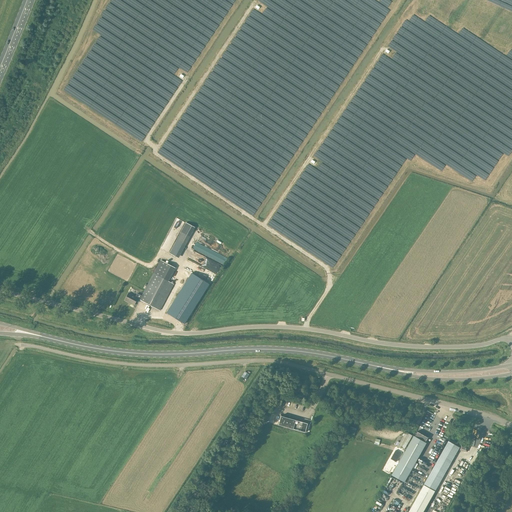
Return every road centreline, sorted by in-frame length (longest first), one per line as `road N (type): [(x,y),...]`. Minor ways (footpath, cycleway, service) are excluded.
road 1 (unclassified): [(0,290),(171,332),(284,326),(437,347),(502,338)]
road 2 (unclassified): [(511,424),(282,361),(140,365),(21,345)]
road 3 (tertiary): [(391,369),(287,350),(133,353),(47,337)]
road 4 (tertiary): [(391,369),(443,379),(511,373)]
road 5 (tertiary): [(511,364),(391,369)]
